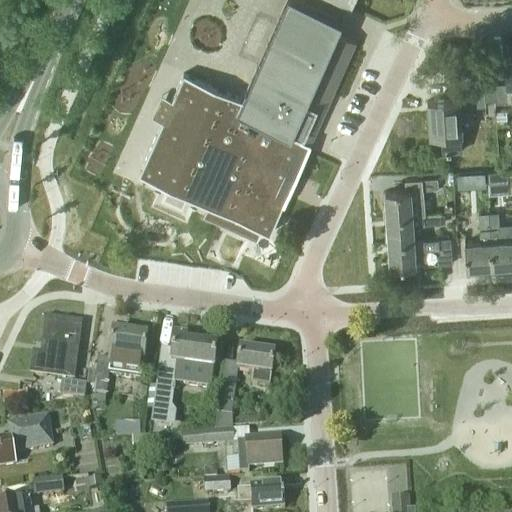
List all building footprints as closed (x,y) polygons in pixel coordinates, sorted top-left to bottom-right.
[(340,19),(294,0),(284,0),(242,99),(183,73),(138,174),(270,233),(283,204),(284,204),(285,202),(284,202),(287,195),(278,191),(300,141),(310,145),(311,143),(307,141),(319,112),(323,114),(355,41),(334,32),(340,19)] [(332,0),(351,8),(352,5),(354,0),(332,0)] [(507,82),(494,83),(494,98),(494,100),(496,99),(511,98),(511,57),(505,58),(507,82)] [(484,99),(487,99),(494,98),(494,83),(493,78),(483,78),(483,80),(484,99)] [(484,99),(483,80),(458,81),(459,99),(428,101),(430,134),(441,133),(442,151),(461,150),(459,132),(461,132),(459,105),(483,104),(483,99),(484,99)] [(494,98),(487,99),(488,115),(497,115),(496,99),(494,100),(494,98)] [(460,186),(484,185),(483,171),(459,173),(460,186)] [(423,214),(425,214),(423,189),(438,188),(437,178),(421,179),(421,178),(404,179),(405,190),(385,191),(387,216),(423,214)] [(413,239),(412,225),(440,223),(439,213),(425,214),(423,214),(387,216),(388,241),(413,239)] [(487,214),(491,265),(511,264),(511,232),(499,234),(498,213),(487,214)] [(491,265),(487,214),(479,215),(480,241),(465,242),(466,267),(491,265)] [(413,239),(388,241),(390,267),(415,266),(414,250),(424,249),(424,238),(413,239)] [(452,264),(450,238),(438,238),(439,254),(426,254),(427,265),(452,264)] [(30,375),(62,380),(60,396),(85,399),(87,386),(73,384),(81,325),(46,320),(41,355),(33,353),(30,375)] [(147,337),(113,332),(109,356),(109,362),(110,362),(109,376),(140,380),(143,361),(147,337)] [(199,339),(174,336),(171,352),(161,350),(153,411),(170,414),(174,385),(211,390),(213,371),(216,347),(198,344),(199,339)] [(274,354),(240,349),(238,366),(225,364),(217,415),(230,416),(236,373),(253,375),(252,386),(270,389),(271,378),(274,354)] [(52,447),(48,419),(7,425),(9,440),(0,441),(0,468),(15,466),(13,453),(52,447)] [(233,444),(232,430),(181,434),(182,448),(233,444)] [(132,438),(133,451),(151,450),(150,437),(132,438)] [(281,466),(279,439),(245,441),(246,444),(238,445),(240,473),(247,472),(247,468),(281,466)] [(89,490),(103,488),(102,478),(88,480),(89,490)] [(63,495),(61,479),(32,482),(34,498),(63,495)] [(229,493),(228,479),(204,480),(205,495),(229,493)] [(284,510),(282,485),(250,487),(250,491),(237,492),(238,504),(251,504),(251,511),(284,510)] [(0,511),(23,511),(21,499),(0,503),(0,511)] [(207,511),(207,503),(165,507),(165,511),(207,511)]
